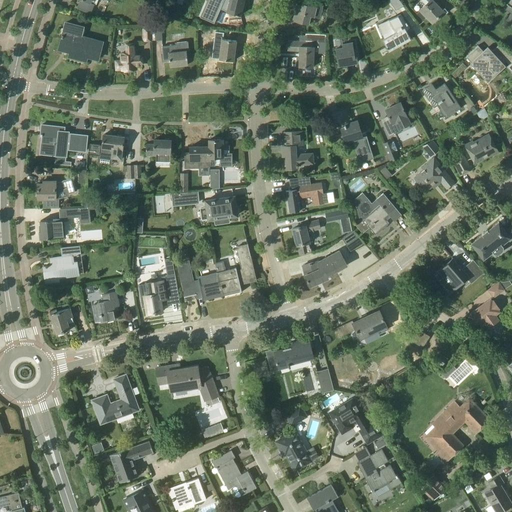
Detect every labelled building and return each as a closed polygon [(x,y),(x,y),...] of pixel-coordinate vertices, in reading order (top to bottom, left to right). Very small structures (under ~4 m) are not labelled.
[(93,4),(94,0),(81,0),(78,8),(91,13),(95,4),(93,4)] [(209,0),(202,18),(214,23),(220,10),(228,12),(241,15),(244,0),(209,0)] [(399,0),(389,0),(395,9),(402,3),(399,0)] [(421,10),(417,14),(424,21),(428,18),(432,22),(444,12),(433,0),(422,0),(416,6),(421,10)] [(297,4),(293,19),(309,23),(311,15),(314,16),(320,18),(323,5),(312,3),(311,6),(303,4),(302,6),(297,4)] [(387,38),(383,40),(388,49),(410,37),(406,31),(410,28),(406,22),(401,15),(381,24),(387,38)] [(80,37),(83,27),(66,23),(59,49),(69,52),(70,48),(88,53),(87,57),(98,59),(102,42),(92,39),(92,40),(80,37)] [(152,40),(151,29),(151,27),(142,28),(143,41),(152,41),(152,40)] [(151,29),(152,40),(155,40),(162,40),(162,29),(151,29)] [(223,33),(215,32),(211,58),(233,61),(234,59),(235,53),(234,53),(236,41),(222,39),(223,33)] [(188,65),(186,51),(189,51),(188,40),(175,41),(175,45),(162,46),(164,60),(169,59),(170,67),(188,65)] [(313,67),(314,47),(313,42),(309,42),(288,41),(288,50),(300,51),(299,66),(313,67)] [(346,60),(346,64),(357,62),(356,53),(354,54),(352,42),(335,46),(338,62),(339,62),(339,61),(346,60)] [(488,47),(483,51),(478,45),(466,57),(489,81),(506,66),(503,63),(506,61),(510,65),(511,62),(511,52),(500,44),(497,46),(499,48),(494,53),(488,47)] [(125,45),(126,53),(121,53),(122,60),(116,60),(116,69),(122,69),(123,70),(136,70),(135,65),(142,65),(142,55),(135,55),(134,45),(128,45),(125,45)] [(458,68),(452,73),(456,77),(461,72),(458,68)] [(460,108),(448,89),(444,84),(435,90),(432,84),(423,90),(433,105),(436,104),(445,117),(448,115),(448,116),(460,108)] [(411,124),(407,116),(401,103),(386,110),(389,117),(382,120),(389,135),(400,130),(400,129),(411,124)] [(365,132),(361,133),(358,123),(357,123),(357,121),(344,125),(345,127),(341,128),(344,135),(345,139),(346,143),(353,141),(358,155),(371,150),(365,132)] [(42,136),(40,153),(56,154),(56,155),(66,157),(67,149),(85,151),(86,151),(88,136),(82,135),(73,134),(69,134),(69,132),(65,132),(65,127),(42,125),(41,136),(42,136)] [(296,154),(296,145),(301,145),(301,144),(302,144),(302,141),(302,131),(284,132),(285,145),(282,145),(282,148),(281,148),(281,152),(283,152),(283,157),(286,157),(287,169),(297,168),(297,165),(313,164),(313,153),(296,154)] [(121,160),(122,157),(124,158),(125,150),(123,150),(124,137),(122,137),(122,136),(117,135),(117,136),(104,134),(102,147),(100,147),(101,145),(89,144),(88,154),(99,156),(100,151),(112,153),(111,158),(121,160)] [(475,163),(482,160),(491,155),(492,156),(499,152),(489,135),(474,143),(473,141),(465,145),(475,163)] [(171,162),(171,153),(172,140),(169,140),(169,139),(165,139),(165,140),(154,139),(154,145),(146,144),(146,155),(157,155),(157,162),(171,162)] [(229,145),(223,146),(223,140),(209,140),(209,146),(210,147),(210,163),(219,163),(219,166),(232,166),(232,153),(229,153),(229,145)] [(432,141),(423,146),(432,157),(440,150),(432,141)] [(210,163),(210,147),(209,146),(190,146),(190,160),(202,160),(202,166),(210,166),(210,163)] [(391,163),(398,160),(393,146),(386,149),(387,151),(387,152),(390,159),(389,159),(391,163)] [(464,157),(454,162),(460,175),(471,169),(464,157)] [(425,169),(414,178),(425,191),(440,180),(447,188),(454,182),(444,170),(442,172),(436,164),(427,171),(425,169)] [(387,179),(392,175),(385,166),(380,171),(387,179)] [(87,170),(79,170),(79,183),(86,183),(87,170)] [(300,211),(298,197),(313,195),(315,205),(330,202),(328,192),(323,193),(322,183),(299,187),(299,184),(310,183),(309,175),(290,178),(291,186),(293,185),(293,190),(286,191),(289,213),(300,211)] [(58,199),(56,199),(56,191),(58,191),(66,189),(67,194),(74,192),(71,179),(63,181),(64,181),(56,183),(56,181),(44,181),(44,184),(38,184),(38,199),(39,199),(44,199),(44,206),(43,206),(43,207),(59,207),(59,206),(58,206),(58,199)] [(174,205),(198,202),(197,191),(173,193),(174,205)] [(402,215),(383,193),(376,199),(377,199),(372,203),(363,193),(355,199),(360,220),(365,219),(369,223),(367,225),(375,235),(389,223),(385,218),(389,214),(395,221),(402,215)] [(229,223),(228,217),(237,215),(234,196),(206,200),(207,207),(204,208),(205,218),(209,218),(209,219),(215,218),(216,224),(229,223)] [(86,215),(86,207),(63,208),(63,216),(86,215)] [(346,209),(325,214),(327,223),(340,220),(342,233),(351,231),(346,209)] [(40,239),(55,238),(63,238),(62,219),(40,221),(41,231),(40,232),(40,239)] [(320,228),(319,220),(314,222),(302,224),(303,226),(293,228),(295,239),(296,243),(297,246),(300,255),(312,252),(307,234),(314,232),(313,230),(320,228)] [(498,222),(488,230),(487,230),(486,231),(483,233),(482,234),(482,235),(472,243),(471,243),(472,244),(483,258),(483,259),(484,259),(485,259),(484,259),(493,252),(495,254),(498,254),(503,251),(504,247),(502,245),(510,238),(511,238),(511,237),(511,236),(511,225),(506,231),(499,223),(499,222),(498,222)] [(342,238),(351,252),(363,243),(354,230),(342,238)] [(215,263),(217,273),(218,272),(224,294),(242,290),(240,284),(256,280),(248,244),(236,246),(242,269),(237,270),(236,268),(225,271),(223,261),(215,263)] [(51,266),(43,267),(45,280),(46,280),(59,278),(79,275),(77,262),(74,263),(73,256),(81,254),(80,246),(60,248),(61,257),(50,258),(51,266)] [(319,262),(318,261),(303,265),(305,275),(310,286),(328,278),(327,276),(347,265),(339,251),(319,262)] [(218,272),(217,273),(199,277),(199,280),(193,281),(188,258),(177,261),(186,297),(194,295),(196,300),(204,298),(204,299),(224,294),(218,272)] [(448,291),(450,293),(469,277),(473,282),(484,272),(473,260),(462,269),(459,266),(458,267),(455,263),(456,262),(453,259),(437,272),(441,277),(439,280),(445,287),(446,289),(447,291),(448,291)] [(162,281),(152,283),(153,294),(145,295),(148,313),(162,311),(160,299),(165,298),(166,302),(180,300),(175,275),(162,277),(162,281)] [(507,281),(499,283),(504,289),(510,285),(511,284),(509,281),(507,281)] [(488,290),(494,297),(504,290),(504,289),(499,283),(499,282),(488,290)] [(119,306),(117,298),(116,292),(102,294),(103,301),(98,302),(99,304),(92,305),(94,314),(96,323),(102,321),(102,322),(116,319),(113,307),(119,306)] [(439,303),(445,298),(439,292),(432,298),(439,303)] [(501,293),(494,297),(501,307),(507,303),(501,293)] [(492,301),(491,299),(471,312),(473,315),(471,316),(477,324),(479,323),(480,326),(485,322),(488,327),(490,326),(492,327),(494,327),(495,326),(497,325),(498,323),(497,321),(499,320),(496,315),(500,312),(498,309),(499,308),(493,300),(492,301)] [(70,330),(66,319),(73,317),(70,308),(57,312),(56,309),(50,311),(57,334),(70,330)] [(378,330),(379,333),(387,330),(386,326),(387,326),(380,311),(353,323),(352,321),(337,328),(340,336),(356,329),(360,338),(378,330)] [(419,330),(412,341),(423,348),(430,337),(419,330)] [(289,363),(314,357),(310,343),(304,344),(302,339),(297,341),(297,346),(279,351),(278,348),(266,351),(271,372),(280,370),(280,368),(290,365),(289,363)] [(440,353),(434,361),(442,366),(447,359),(440,353)] [(157,368),(159,384),(169,382),(170,391),(200,386),(205,400),(218,396),(207,368),(198,369),(198,366),(175,370),(175,365),(157,368)] [(317,372),(322,393),(334,390),(328,369),(317,372)] [(444,370),(440,373),(446,380),(450,376),(444,370)] [(107,394),(92,400),(101,424),(139,410),(126,374),(114,379),(121,399),(110,403),(107,394)] [(442,447),(435,454),(444,464),(463,445),(452,433),(465,420),(476,432),(489,419),(469,398),(460,407),(455,402),(433,424),(438,429),(431,436),(442,447)] [(360,431),(367,443),(383,434),(376,421),(371,424),(360,407),(358,408),(352,399),(330,412),(342,433),(353,427),(352,425),(351,426),(349,423),(356,419),(362,429),(360,431)] [(301,406),(286,414),(292,425),(306,416),(301,406)] [(205,437),(224,430),(221,422),(202,429),(205,437)] [(295,470),(311,461),(319,457),(313,447),(306,451),(295,431),(276,442),(281,450),(283,449),(295,470)] [(375,443),(378,448),(386,444),(383,439),(375,443)] [(92,444),(95,452),(104,449),(101,441),(92,444)] [(110,455),(120,482),(139,475),(134,463),(136,463),(135,459),(133,460),(133,458),(141,455),(142,457),(154,452),(150,441),(129,448),(110,455)] [(382,449),(375,453),(371,444),(355,453),(359,462),(357,463),(373,492),(390,482),(393,488),(402,483),(397,474),(396,474),(390,464),(386,466),(384,463),(389,461),(382,449)] [(238,473),(240,472),(234,460),(236,459),(232,451),(212,462),(216,469),(217,469),(228,489),(236,485),(242,495),(257,487),(248,471),(239,475),(238,473)] [(432,474),(419,488),(433,501),(446,488),(432,474)] [(492,489),(485,493),(496,511),(499,511),(511,504),(500,485),(504,482),(500,476),(488,483),(492,489)] [(194,503),(206,499),(199,478),(186,482),(187,484),(170,491),(172,498),(173,501),(175,500),(177,508),(193,502),(194,503)] [(339,511),(332,500),(338,496),(331,484),(307,497),(314,510),(316,509),(317,511),(339,511)] [(154,511),(144,490),(125,500),(130,511),(129,511),(154,511)] [(25,511),(24,507),(22,508),(18,493),(0,497),(0,507),(11,505),(12,510),(9,511),(25,511)]
